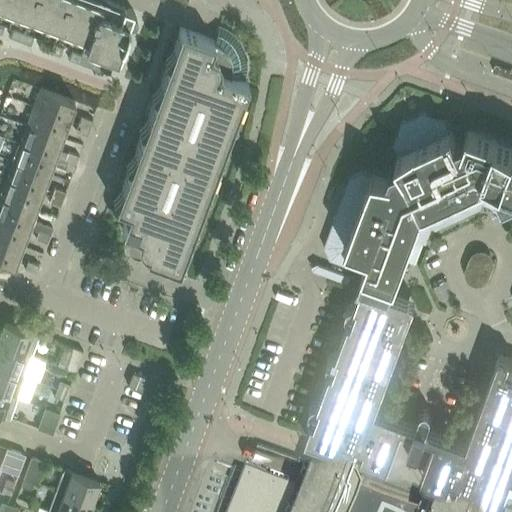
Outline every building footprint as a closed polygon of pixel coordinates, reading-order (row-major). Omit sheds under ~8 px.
[(0,0),(0,6),(87,38),(84,44),(116,56),(128,22),(131,23),(133,22),(135,20),(135,18),(135,15),(134,14),(132,12),(133,10),(104,0),(99,0),(98,4),(87,0),(0,0)] [(213,40),(180,28),(115,205),(128,210),(121,228),(139,235),(138,242),(139,245),(144,250),(146,251),(145,255),(178,268),(247,80),(244,79),(245,74),(246,63),(245,55),(242,47),(238,40),(229,31),(226,29),(222,27),(219,25),(213,40)] [(10,37),(20,41),(23,33),(13,29),(10,37)] [(23,33),(20,41),(30,45),(34,37),(23,33)] [(39,48),(49,52),(52,44),(42,40),(39,48)] [(52,44),(49,52),(60,56),(63,48),(52,44)] [(71,51),(68,59),(109,74),(113,63),(82,51),(81,54),(71,51)] [(40,87),(33,106),(67,119),(74,100),(40,87)] [(33,106),(26,124),(60,137),(67,119),(33,106)] [(511,146),(468,130),(465,136),(456,140),(451,130),(449,131),(444,120),(422,112),(401,122),(393,144),(398,154),(396,155),(400,163),(392,167),(389,175),(373,170),(372,174),(362,171),(350,177),(325,246),(330,259),(362,270),(359,279),(390,291),(394,282),(395,283),(422,209),(474,185),(483,203),(494,207),(494,211),(495,214),(500,217),(503,216),(506,215),(507,212),(511,213),(511,146)] [(78,123),(90,127),(92,120),(81,116),(78,123)] [(90,127),(78,123),(76,130),(87,134),(90,127)] [(20,142),(54,155),(60,137),(26,124),(20,142)] [(20,142),(13,160),(47,173),(51,163),(62,167),(62,166),(65,159),(54,155),(20,142)] [(65,159),(76,163),(79,156),(68,151),(65,159)] [(76,163),(65,159),(62,166),(74,170),(76,163)] [(13,160),(6,178),(40,191),(47,173),(13,160)] [(0,195),(0,196),(34,209),(40,191),(6,178),(0,195)] [(52,195),(63,199),(66,192),(54,188),(52,195)] [(49,202),(60,206),(63,199),(52,195),(49,202)] [(0,196),(0,216),(38,231),(41,224),(42,222),(30,218),(34,209),(0,196)] [(0,216),(0,237),(20,245),(27,227),(0,216)] [(52,228),(41,224),(38,231),(50,235),(52,228)] [(36,238),(47,242),(50,235),(38,231),(36,238)] [(20,245),(0,237),(0,258),(13,264),(20,245)] [(27,261),(25,268),(36,272),(39,265),(27,261)] [(313,270),(348,282),(350,275),(318,264),(318,263),(311,266),(313,270)] [(357,285),(361,287),(355,302),(351,303),(348,305),(346,309),(345,313),(347,318),(349,320),(337,352),(333,353),(331,354),(328,358),(327,362),(327,364),(329,368),(331,369),(319,401),(315,402),(310,406),(309,410),(309,412),(311,417),(312,419),(306,436),(353,453),(408,303),(357,284),(357,285)] [(3,321),(0,330),(0,343),(24,353),(31,355),(38,334),(3,321)] [(0,343),(0,366),(17,373),(24,353),(0,343)] [(64,368),(75,372),(83,350),(72,346),(64,368)] [(511,358),(499,354),(495,365),(501,367),(455,490),(447,487),(462,446),(442,438),(427,480),(501,508),(508,491),(511,489),(511,358)] [(0,366),(0,389),(16,396),(23,375),(17,373),(0,366)] [(142,390),(147,378),(133,372),(128,385),(142,390)] [(57,388),(68,392),(70,384),(59,380),(57,388)] [(68,392),(57,388),(54,396),(65,400),(68,392)] [(16,396),(0,389),(0,413),(8,417),(16,396)] [(35,427),(52,433),(60,413),(43,407),(35,427)] [(376,414),(361,456),(381,463),(396,421),(376,414)] [(0,464),(0,468),(18,475),(25,454),(7,447),(0,464)] [(23,477),(34,481),(38,482),(46,461),(31,456),(23,477)] [(355,511),(362,495),(363,492),(358,480),(309,463),(298,493),(246,474),(246,475),(242,485),(231,511),(355,511)] [(64,468),(56,489),(91,502),(99,481),(64,468)] [(34,481),(23,477),(20,485),(31,489),(34,481)] [(56,489),(48,509),(55,511),(87,511),(91,502),(56,489)] [(416,511),(391,503),(363,492),(355,511),(416,511)] [(1,501),(0,504),(0,511),(7,511),(10,504),(1,501)]
